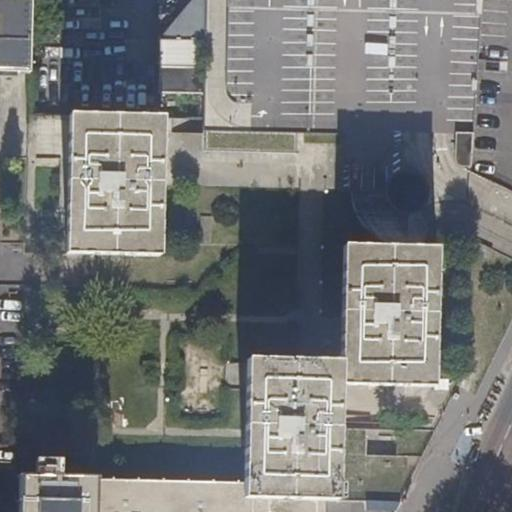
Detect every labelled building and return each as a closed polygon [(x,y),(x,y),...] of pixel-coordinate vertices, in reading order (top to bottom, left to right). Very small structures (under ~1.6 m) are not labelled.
[(0,0),(0,74),(27,75),(28,0),(0,0)] [(201,0),(200,38),(197,90),(195,122),(197,123),(344,132),(344,145),(341,189),(352,190),(388,192),(391,183),(397,176),(399,135),(430,137),(453,138),(454,164),(459,172),(469,172),(480,0),(201,0)] [(197,90),(200,38),(154,35),(152,87),(197,90)] [(60,96),(49,96),(49,108),(60,108),(60,96)] [(159,111),(66,109),(62,248),(155,250),(156,217),(157,187),(159,111)] [(394,248),(411,249),(435,242),(427,208),(423,212),(416,215),(410,216),(402,213),(395,209),(390,204),(388,192),(352,190),(354,207),(356,216),(365,230),(370,237),(379,243),(394,248)] [(217,210),(207,210),(206,219),(206,235),(216,236),(217,210)] [(464,239),(463,249),(486,259),(489,250),(464,239)] [(335,501),(397,504),(432,431),(394,430),(393,457),(364,456),(364,429),(336,428),(336,385),(431,388),(431,378),(434,250),(411,249),(394,248),(340,247),(339,322),(338,363),(289,361),(244,360),(242,440),(241,482),(241,498),(316,501),(325,501),(335,501)] [(32,459),(31,476),(56,477),(57,460),(32,459)] [(315,511),(316,501),(241,498),(241,482),(91,478),(56,477),(31,476),(17,476),(16,511),(315,511)] [(325,511),(325,501),(316,501),(315,511),(325,511)]
